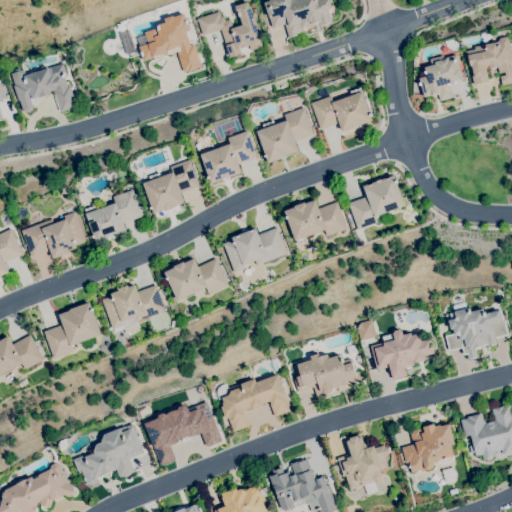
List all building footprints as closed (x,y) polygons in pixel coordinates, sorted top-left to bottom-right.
[(289,38),(285,24),(273,28),(264,3),(269,1),(269,0),(329,0),(332,8),(328,9),(332,22),(320,26),(319,23),(303,28),(304,31),(297,34),(297,35),(289,38)] [(230,58),(221,30),(202,36),(197,19),(219,12),(221,17),(223,16),(225,21),(230,19),(233,28),(242,25),(239,17),(235,6),(248,2),(253,16),(254,16),(257,25),(255,25),(259,36),(263,47),(251,51),(249,46),(240,49),(242,54),(230,58)] [(184,73),(176,48),(174,48),(175,49),(167,52),(167,51),(163,53),(163,54),(153,57),(153,58),(144,61),(139,47),(148,44),(145,32),(156,29),(156,26),(166,23),(164,18),(173,16),(174,17),(185,13),(187,19),(188,19),(191,28),(189,28),(190,31),(186,32),(191,46),(195,45),(201,66),(196,68),(197,69),(188,72),(188,71),(184,73)] [(511,83),(502,85),(498,67),(490,69),(489,66),(485,67),(488,81),(474,84),(467,51),(468,51),(467,50),(475,48),(474,47),(486,44),(486,45),(497,43),(496,42),(498,42),(500,38),(506,37),(508,39),(511,56),(511,83)] [(454,51),(446,46),(445,41),(452,39),(457,43),(459,49),(454,51)] [(439,101),(438,94),(432,96),(432,95),(423,97),(418,79),(426,76),(424,68),(431,66),(430,59),(443,56),(444,58),(456,55),(462,79),(455,81),(455,82),(450,83),(454,97),(439,101)] [(26,113),(23,111),(20,100),(18,101),(13,86),(15,85),(11,74),(23,69),(25,76),(63,63),(68,77),(64,79),(66,87),(70,86),(77,106),(60,112),(54,91),(31,98),(33,107),(31,111),(26,113)] [(342,132),(339,123),(320,130),(311,103),(330,96),(332,102),(352,95),(350,91),(360,88),(361,92),(362,92),(372,121),(342,132)] [(268,163),(256,131),(264,128),(263,125),(273,121),(274,125),(286,121),(284,114),(304,107),(314,134),(295,141),(298,151),(287,155),(287,156),(268,163)] [(211,184),(200,154),(230,144),(228,138),(248,131),(257,157),(238,164),(241,173),(211,184)] [(153,213),(143,183),(172,173),(170,166),(190,159),(199,186),(180,193),(184,203),(173,206),(173,208),(165,211),(164,209),(153,213)] [(357,230),(348,203),(367,197),(363,186),(367,185),(368,186),(372,184),(371,183),(385,178),(386,179),(390,178),(389,177),(394,175),(405,206),(374,217),(377,223),(357,230)] [(96,242),(86,214),(115,203),(113,197),(132,190),(142,216),(123,223),(126,231),(96,242)] [(297,244),(296,240),(294,241),(284,211),(294,207),(294,206),(304,202),(305,204),(315,200),(318,209),(337,202),(347,229),(326,237),(324,230),(307,237),(308,240),(297,244)] [(53,258),(50,250),(32,257),(21,231),(52,219),(54,224),(65,219),(64,216),(75,212),(86,241),(76,245),(77,248),(69,251),(70,252),(53,258)] [(234,272),(223,244),(233,240),(232,237),(256,228),(258,235),(277,227),(287,254),(257,265),(255,260),(243,265),(245,268),(234,272)] [(0,276),(0,234),(11,229),(23,254),(4,263),(9,272),(0,276)] [(178,301),(164,273),(174,268),(173,266),(183,262),(184,263),(194,258),(198,267),(216,259),(228,284),(209,294),(206,287),(178,301)] [(115,332),(113,328),(112,329),(101,300),(111,296),(110,294),(119,291),(118,289),(127,285),(128,287),(135,285),(137,292),(156,285),(165,311),(136,322),(138,325),(124,330),(123,329),(115,332)] [(53,358),(44,331),(62,325),(59,315),(70,310),(70,309),(90,302),(101,335),(71,345),(73,351),(53,358)] [(470,360),(470,359),(469,359),(468,354),(464,354),(462,347),(449,351),(445,336),(454,334),(453,329),(450,330),(448,320),(451,319),(450,313),(454,312),(452,305),(465,302),(467,312),(483,309),(484,313),(485,313),(486,313),(501,310),(503,320),(504,320),(508,335),(496,338),(497,345),(487,347),(486,344),(480,345),(481,349),(476,350),(478,357),(476,358),(476,359),(470,360)] [(355,325),(371,321),(375,335),(359,340),(355,325)] [(393,333),(394,331),(399,330),(402,331),(403,335),(411,333),(411,336),(419,333),(421,341),(430,338),(432,344),(433,344),(433,347),(432,348),(434,354),(424,356),(425,360),(414,363),(414,360),(412,361),(413,365),(404,368),(407,376),(393,380),(392,377),(393,377),(393,375),(391,376),(389,366),(377,370),(370,346),(394,340),(393,333)] [(0,374),(0,340),(8,336),(13,344),(30,335),(43,359),(41,361),(42,364),(36,367),(35,364),(25,370),(22,363),(0,374)] [(332,388),(332,391),(331,393),(329,394),(327,394),(325,393),(323,391),(320,392),(317,384),(313,385),(313,387),(298,392),(297,389),(300,388),(296,377),(300,376),(297,364),(311,360),(310,356),(319,354),(319,357),(328,354),(329,358),(339,355),(341,359),(342,358),(343,361),(351,359),(352,363),(355,373),(359,371),(362,382),(353,384),(352,383),(348,384),(348,383),(332,388)] [(233,432),(231,427),(233,427),(231,422),(233,421),(231,418),(228,419),(227,418),(225,419),(221,407),(223,406),(222,402),(223,402),(222,398),(229,395),(228,394),(230,393),(229,391),(242,387),(241,384),(255,379),(256,383),(278,374),(287,397),(286,397),(292,410),(274,417),(271,407),(272,407),(270,401),(262,404),(263,405),(245,412),(250,426),(233,432)] [(168,444),(174,459),(157,463),(139,422),(183,403),(185,409),(206,401),(226,442),(206,448),(200,433),(168,444)] [(483,459),(482,455),(475,456),(473,451),(474,451),(472,443),(471,435),(464,437),(460,420),(468,418),(468,416),(482,413),(483,421),(485,421),(485,423),(494,421),(492,409),(504,406),(504,407),(511,405),(511,409),(511,452),(502,454),(502,450),(494,452),(495,456),(483,459)] [(91,486),(87,484),(81,471),(78,472),(72,459),(82,455),(83,458),(95,453),(94,451),(96,445),(102,442),(101,440),(105,435),(121,428),(121,429),(132,424),(144,453),(129,459),(135,472),(120,478),(116,469),(112,471),(112,472),(111,476),(106,477),(103,476),(97,478),(97,480),(95,484),(91,486)] [(438,463),(438,461),(432,463),(433,467),(432,469),(429,470),(427,470),(425,470),(424,469),(410,473),(407,463),(406,463),(401,448),(413,444),(409,432),(419,429),(419,428),(434,424),(435,427),(440,425),(441,426),(449,424),(455,444),(450,445),(453,455),(452,455),(453,459),(452,459),(452,460),(451,460),(450,460),(450,461),(449,461),(448,461),(448,462),(447,462),(446,462),(445,462),(444,463),(443,463),(442,463),(441,463),(440,463),(439,463),(438,463)] [(388,452),(388,454),(387,455),(387,456),(385,457),(388,467),(379,470),(382,480),(382,481),(381,482),(380,483),(379,484),(378,484),(377,484),(376,484),(375,484),(377,492),(367,494),(364,485),(362,486),(361,482),(356,484),(357,487),(350,490),(344,472),(341,462),(338,463),(337,458),(350,454),(346,441),(350,440),(349,438),(357,436),(358,437),(362,436),(364,444),(366,443),(367,448),(374,446),(374,448),(384,445),(384,447),(386,447),(387,448),(389,448),(390,452),(388,452)] [(327,511),(321,511),(320,509),(312,511),(309,503),(305,504),(304,499),(293,503),(294,504),(292,505),(293,507),(284,510),(283,508),(281,509),(270,476),(274,475),(272,469),(281,466),(283,472),(289,470),(291,475),(294,474),(290,463),(303,458),(304,459),(307,458),(311,470),(313,469),(316,478),(323,475),(327,485),(329,484),(330,489),(337,509),(335,510),(335,509),(327,511)] [(0,511),(0,500),(2,501),(3,498),(2,497),(3,493),(5,492),(5,490),(32,477),(37,475),(37,476),(50,470),(50,469),(51,465),(55,463),(60,464),(63,471),(65,470),(67,475),(66,476),(70,484),(74,485),(73,487),(75,488),(72,496),(71,495),(70,497),(63,495),(54,500),(53,499),(49,508),(39,504),(35,511),(28,511),(20,509),(19,511),(0,511)] [(446,483),(442,471),(452,467),(456,480),(446,483)] [(214,511),(225,506),(221,498),(223,498),(221,494),(236,488),(237,491),(244,488),(246,491),(248,489),(252,487),(255,487),(259,485),(264,497),(262,498),(266,509),(266,510),(267,511),(214,511)] [(395,500),(389,496),(394,490),(399,494),(395,500)]
